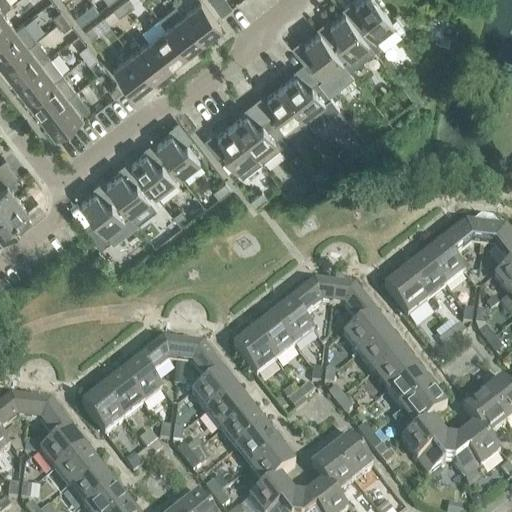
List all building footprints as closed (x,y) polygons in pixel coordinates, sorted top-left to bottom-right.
[(12,5),(7,0),(0,0),(0,13),(2,12),(12,5)] [(133,7),(127,0),(126,0),(120,5),(126,12),(133,7)] [(373,53),(402,30),(395,20),(391,23),(373,0),(361,0),(353,6),(364,20),(354,27),(354,28),(373,53)] [(221,28),(200,1),(182,15),(203,42),(221,28)] [(88,20),(98,13),(91,4),(74,18),(80,26),(88,20)] [(126,12),(120,5),(113,10),(119,18),(126,12)] [(203,42),(182,15),(175,6),(159,19),(166,28),(186,55),(203,42)] [(0,42),(16,30),(2,12),(0,13),(0,42)] [(57,24),(65,18),(60,12),(52,18),(57,24)] [(348,72),(373,53),(354,28),(354,27),(344,14),(328,26),(339,39),(334,43),(337,47),(333,51),(332,51),(342,64),(348,72)] [(71,25),(65,18),(57,24),(63,31),(71,25)] [(446,24),(443,32),(455,36),(457,28),(446,24)] [(98,34),(92,26),(85,32),(91,40),(98,34)] [(186,55),(166,28),(148,41),(169,68),(186,55)] [(29,47),(17,31),(16,30),(0,42),(0,64),(2,67),(29,47)] [(318,82),(342,64),(332,51),(333,51),(319,33),(304,44),(301,40),(291,48),(303,63),(318,82)] [(15,84),(50,58),(37,41),(29,47),(2,67),(15,84)] [(169,68),(148,41),(131,55),(152,81),(169,68)] [(92,53),(87,46),(79,52),(84,59),(92,53)] [(105,69),(92,53),(84,59),(97,76),(105,69)] [(134,95),(151,82),(152,81),(131,55),(113,68),(134,95)] [(63,76),(50,58),(15,84),(29,102),(56,82),(63,76)] [(329,99),(317,83),(318,82),(303,63),(292,72),(295,76),(281,87),(305,118),(329,99)] [(68,98),(56,82),(29,102),(42,119),(68,98)] [(122,91),(117,84),(108,91),(114,98),(122,91)] [(305,118),(281,87),(265,100),(262,95),(253,102),(280,137),(305,118)] [(55,137),(90,111),(76,92),(68,99),(68,98),(42,119),(55,137)] [(383,113),(396,105),(390,97),(378,106),(383,113)] [(280,148),(275,141),(280,137),(253,102),(242,111),(245,115),(232,125),(256,156),(261,163),(280,148)] [(198,162),(186,145),(192,140),(178,122),(167,131),(170,135),(155,146),(169,164),(179,177),(198,162)] [(235,172),(256,156),(232,125),(217,136),(214,132),(203,141),(217,159),(221,154),(235,172)] [(179,177),(169,164),(163,169),(160,164),(155,168),(144,154),(129,165),(143,183),(144,183),(153,196),(179,177)] [(317,183),(327,176),(319,166),(309,173),(317,183)] [(144,183),(143,183),(138,187),(135,183),(130,187),(119,173),(104,185),(118,203),(128,215),(153,196),(144,183)] [(316,183),(308,174),(299,181),(306,191),(316,183)] [(216,199),(230,189),(225,183),(211,193),(216,199)] [(0,212),(18,199),(7,184),(0,189),(0,212)] [(103,234),(128,215),(118,203),(113,207),(109,202),(105,206),(95,192),(80,204),(93,221),(82,228),(98,250),(109,242),(103,234)] [(255,208),(266,199),(260,193),(250,201),(255,208)] [(28,213),(18,199),(0,212),(0,238),(2,241),(18,229),(20,232),(33,223),(26,214),(28,213)] [(181,225),(192,216),(184,206),(173,214),(181,225)] [(482,250),(485,224),(479,224),(472,229),(465,227),(439,246),(452,263),(453,262),(470,249),(482,250)] [(511,266),(511,242),(504,232),(495,231),(491,225),(485,224),(482,250),(494,252),(507,269),(508,270),(511,266)] [(464,276),(453,262),(452,263),(439,246),(421,261),(431,275),(444,291),(464,276)] [(444,291),(431,275),(421,261),(402,276),(426,306),(444,291)] [(508,300),(511,296),(511,266),(508,270),(507,269),(493,280),(508,300)] [(426,306),(402,276),(382,291),(407,321),(426,306)] [(331,310),(334,284),(328,283),(322,288),(314,287),(289,306),(301,322),(302,322),(318,309),(331,310)] [(372,317),(353,292),(344,291),(340,285),(334,284),(331,310),(343,312),(356,328),(372,317)] [(313,336),(302,322),(301,322),(289,306),(270,321),(293,351),(313,336)] [(471,326),(473,313),(464,311),(462,325),(471,326)] [(484,328),(485,316),(486,314),(476,312),(474,327),(484,328)] [(357,357),(386,335),(372,317),(356,328),(342,339),(357,357)] [(293,351),(270,321),(252,336),(275,365),(293,351)] [(494,341),(504,333),(495,323),(480,335),(487,346),(494,341)] [(454,343),(465,334),(459,327),(449,336),(454,343)] [(372,378),(402,354),(386,335),(357,357),(372,378)] [(275,365),(252,336),(233,351),(255,380),(275,365)] [(444,350),(454,343),(449,336),(438,344),(444,350)] [(180,367),(183,342),(177,341),(171,346),(162,345),(137,364),(149,380),(150,379),(167,365),(180,367)] [(503,352),(494,341),(487,346),(496,358),(503,352)] [(221,374),(202,350),(194,349),(189,343),(183,342),(180,367),(191,368),(205,385),(206,386),(221,374)] [(386,396),(416,373),(402,354),(372,378),(386,396)] [(162,393),(150,379),(149,380),(137,364),(118,379),(141,409),(162,393)] [(177,367),(174,387),(180,388),(183,368),(177,367)] [(320,385),(322,372),(313,370),(311,384),(320,385)] [(333,386),(334,373),(326,372),(324,385),(333,386)] [(401,415),(430,391),(416,373),(386,396),(401,415)] [(206,417),(236,393),(221,374),(206,386),(205,385),(190,397),(206,417)] [(141,409),(118,379),(100,394),(123,424),(141,409)] [(511,421),(511,396),(508,391),(501,382),(481,398),(505,427),(511,421)] [(304,401),(314,393),(308,386),(298,394),(304,401)] [(344,400),(335,389),(328,396),(337,406),(344,400)] [(431,422),(445,410),(430,391),(401,415),(414,432),(415,433),(430,421),(431,422)] [(220,435),(250,411),(236,393),(206,417),(220,435)] [(123,424),(100,394),(80,409),(104,439),(123,424)] [(293,409),(304,401),(298,394),(287,403),(293,409)] [(505,427),(481,398),(462,413),(474,428),(475,427),(487,441),(505,427)] [(27,425),(30,400),(24,399),(19,404),(10,402),(0,410),(0,435),(15,424),(27,425)] [(69,433),(50,408),(40,407),(36,401),(30,400),(27,425),(39,427),(53,444),(53,445),(69,433)] [(352,410),(344,400),(337,406),(345,416),(352,410)] [(234,454),(265,430),(250,411),(220,435),(234,454)] [(415,463),(444,440),(431,422),(430,421),(415,433),(414,432),(400,444),(415,463)] [(371,435),(364,427),(357,433),(364,441),(371,435)] [(499,455),(487,441),(475,427),(474,428),(456,441),(479,471),(499,455)] [(169,443),(170,429),(161,428),(160,442),(169,443)] [(181,444),(183,435),(183,431),(174,430),(173,443),(181,444)] [(248,472),(279,448),(265,430),(234,454),(248,472)] [(54,474),(84,451),(69,433),(53,445),(53,444),(39,455),(54,474)] [(381,448),(371,435),(364,441),(374,454),(381,448)] [(0,458),(9,451),(0,439),(0,458)] [(372,470),(348,440),(329,455),(353,485),(372,470)] [(479,471),(456,441),(444,440),(415,463),(427,478),(442,466),(453,468),(465,483),(479,471)] [(19,443),(7,446),(16,457),(23,454),(19,443)] [(151,460),(162,451),(157,444),(146,453),(151,460)] [(192,458),(183,447),(176,453),(185,464),(192,458)] [(279,480),(294,468),(279,448),(248,472),(262,490),(263,491),(278,479),(279,480)] [(69,493),(98,470),(84,451),(54,474),(69,493)] [(385,468),(396,459),(390,452),(379,461),(385,468)] [(142,468),(151,460),(146,453),(136,460),(142,468)] [(353,485),(329,455),(309,471),(322,486),(323,485),(334,500),(335,499),(353,485)] [(200,468),(192,458),(185,464),(193,474),(200,468)] [(511,480),(511,471),(508,466),(500,472),(509,483),(511,480)] [(83,511),(112,488),(98,470),(69,493),(83,511)] [(255,511),(274,511),(293,497),(279,480),(278,479),(263,491),(262,490),(247,502),(255,511)] [(220,495),(224,491),(218,484),(214,487),(212,484),(205,490),(213,500),(220,495)] [(346,511),(335,499),(334,500),(323,485),(322,486),(305,499),(314,511),(346,511)] [(16,501),(18,487),(9,486),(8,499),(16,501)] [(29,502),(30,493),(31,489),(22,487),(20,501),(29,502)] [(83,511),(120,511),(127,507),(112,488),(83,511)] [(229,505),(220,495),(213,500),(221,511),(229,505)] [(314,511),(305,499),(293,497),(274,511),(314,511)] [(476,497),(472,500),(473,506),(477,508),(482,505),(481,499),(476,497)] [(208,511),(197,498),(179,511),(208,511)] [(0,511),(6,511),(10,509),(5,502),(0,505),(0,511)]
